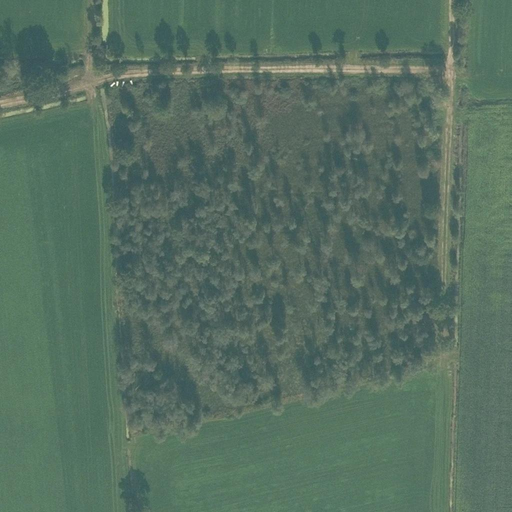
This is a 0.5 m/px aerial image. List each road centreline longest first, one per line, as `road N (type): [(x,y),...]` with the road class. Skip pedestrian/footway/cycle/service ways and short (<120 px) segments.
road 1 (track): [(91,83),(103,131),(122,444),(443,368),(440,511)]
road 2 (track): [(91,83),(138,71),(421,69),(452,76),(453,0)]
